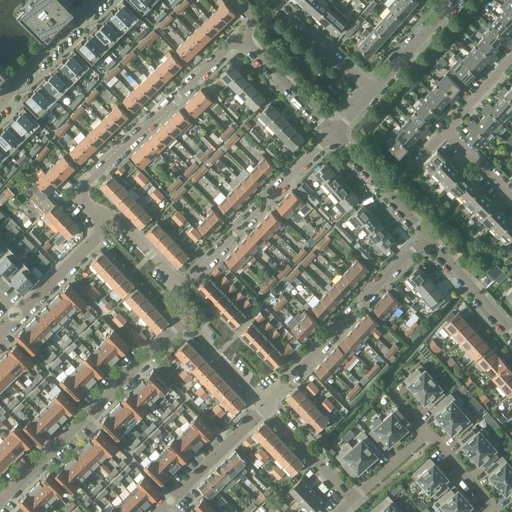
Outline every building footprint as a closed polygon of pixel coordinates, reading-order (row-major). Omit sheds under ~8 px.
[(60,25),(75,10),(64,0),(26,0),(23,4),(21,3),(14,10),(33,30),(34,29),(46,41),(61,26),(60,25)] [(150,6),(144,0),(128,0),(143,14),(150,6)] [(186,0),(185,0),(180,5),(184,9),(190,3),(186,0)] [(221,6),(216,11),(227,22),(235,14),(222,0),(218,4),(221,6)] [(301,0),(299,3),(308,11),(318,0),(301,0)] [(318,0),(308,11),(317,19),(328,7),(319,0),(318,0)] [(399,0),(391,9),(403,20),(411,11),(399,0)] [(399,0),(411,11),(419,2),(418,1),(418,0),(399,0)] [(131,25),(139,17),(123,1),(117,6),(119,8),(117,10),(131,25)] [(505,5),(503,7),(511,15),(511,1),(507,7),(505,5)] [(184,9),(180,5),(174,11),(178,15),(184,9)] [(317,19),(326,27),(337,15),(328,7),(317,19)] [(504,11),(498,18),(511,30),(511,29),(511,15),(503,7),(501,9),(504,11)] [(391,9),(383,18),(395,28),(403,20),(391,9)] [(131,25),(117,10),(114,13),(112,11),(107,16),(119,28),(123,33),(131,25)] [(216,11),(208,18),(208,19),(218,30),(227,22),(216,11)] [(205,21),(201,26),(200,26),(211,37),(218,30),(208,19),(208,18),(204,14),(201,17),(205,21)] [(170,15),(165,20),(168,24),(174,18),(170,15)] [(337,15),(326,27),(336,35),(346,23),(337,15)] [(123,33),(119,28),(107,16),(102,21),(104,23),(101,26),(104,28),(116,40),(123,33)] [(383,18),(375,27),(386,38),(395,28),(383,18)] [(489,22),(488,24),(508,42),(510,40),(506,36),(511,30),(498,18),(492,24),(489,22)] [(168,24),(165,20),(159,26),(163,30),(168,24)] [(197,29),(192,34),(203,45),(211,37),(200,26),(201,26),(196,21),(193,25),(197,29)] [(355,27),(352,24),(344,33),(349,37),(356,28),(355,27)] [(488,28),(482,34),(498,49),(498,48),(497,47),(502,41),(505,45),(508,42),(488,24),(486,25),(488,28)] [(116,40),(104,28),(101,26),(99,28),(97,26),(92,31),(108,48),(116,40)] [(362,33),(366,36),(378,47),(386,38),(375,27),(370,33),(365,29),(362,33)] [(108,48),(92,31),(87,36),(88,38),(86,41),(100,55),(108,48)] [(192,34),(184,42),(195,53),(203,45),(192,34)] [(476,40),(474,42),(494,61),(497,58),(493,54),(498,49),(482,34),(482,35),(484,36),(478,42),(476,40)] [(149,36),(143,41),(146,45),(152,39),(149,36)] [(366,36),(358,46),(370,56),(378,47),(366,36)] [(100,55),(86,41),(83,43),(82,41),(76,47),(92,63),(100,55)] [(146,45),(143,41),(137,46),(141,50),(146,45)] [(195,53),(184,42),(176,49),(187,60),(195,53)] [(475,46),(469,53),(483,66),(488,60),(492,63),(494,61),(474,42),(473,44),(475,46)] [(81,74),(90,66),(74,49),(68,55),(69,57),(67,60),(81,74)] [(133,51),(127,56),(131,60),(136,55),(133,51)] [(167,58),(163,62),(173,73),(181,65),(168,52),(165,55),(167,58)] [(461,57),(459,59),(479,78),(481,75),(477,71),(483,66),(469,53),(463,59),(461,57)] [(131,60),(127,56),(121,62),(125,66),(127,64),(128,66),(132,62),(130,60),(131,60)] [(479,78),(459,59),(457,61),(459,63),(453,70),(467,83),(473,77),(477,80),(479,78)] [(81,74),(67,60),(64,62),(62,60),(56,66),(73,83),(81,74)] [(163,62),(155,69),(155,70),(165,81),(173,73),(163,62)] [(221,75),(229,84),(240,73),(231,64),(221,75)] [(143,73),(143,74),(143,73),(158,88),(165,81),(155,70),(155,69),(151,65),(143,73)] [(0,86),(10,77),(0,66),(0,86)] [(64,91),(73,83),(56,66),(50,72),(52,74),(50,76),(64,91)] [(117,66),(111,72),(115,75),(120,70),(117,66)] [(115,75),(111,72),(105,77),(109,81),(115,75)] [(143,73),(143,74),(135,82),(149,96),(158,88),(143,73)] [(229,84),(237,92),(248,82),(240,73),(229,84)] [(437,79),(435,81),(456,100),(458,97),(454,93),(460,87),(446,74),(439,81),(437,79)] [(56,100),(64,91),(50,76),(47,79),(45,77),(39,83),(56,100)] [(436,85),(430,92),(444,104),(449,99),(453,102),(456,100),(435,81),(434,83),(436,85)] [(135,82),(127,89),(142,104),(149,96),(135,82)] [(237,92),(246,101),(256,90),(248,82),(237,92)] [(56,100),(39,83),(33,89),(35,91),(32,93),(47,108),(56,100)] [(503,87),(500,90),(511,100),(511,85),(507,91),(503,87)] [(211,91),(216,96),(219,93),(214,88),(211,91)] [(95,89),(90,95),(94,98),(99,92),(95,89)] [(142,104),(127,89),(119,97),(134,111),(142,104)] [(201,89),(192,97),(203,108),(208,104),(210,106),(214,103),(201,89)] [(256,90),(246,101),(254,109),(265,99),(256,90)] [(502,96),(496,102),(511,115),(511,113),(511,100),(500,90),(498,93),(502,96)] [(422,96),(420,98),(440,117),(443,114),(439,110),(444,104),(430,92),(424,98),(422,96)] [(47,108),(32,93),(30,96),(28,94),(22,100),(38,117),(47,108)] [(219,93),(216,96),(220,101),(224,98),(219,93)] [(94,98),(90,95),(85,101),(89,104),(94,98)] [(203,108),(192,97),(184,105),(195,116),(203,108)] [(421,102),(414,109),(430,123),(431,122),(429,121),(434,115),(438,119),(440,117),(420,98),(418,100),(421,102)] [(488,104),(485,107),(505,126),(507,124),(505,122),(511,115),(496,102),(491,108),(488,104)] [(114,109),(110,113),(120,124),(128,117),(115,103),(111,107),(114,109)] [(259,115),(268,123),(279,113),(270,104),(259,115)] [(81,105),(76,111),(80,115),(85,109),(81,105)] [(227,108),(232,113),(235,110),(231,105),(227,108)] [(40,123),(24,107),(18,112),(20,114),(18,116),(32,131),(40,123)] [(487,113),(481,119),(495,132),(502,125),(504,127),(505,126),(485,107),(483,110),(487,113)] [(408,115),(406,116),(427,135),(429,132),(425,129),(430,123),(414,109),(416,111),(410,117),(408,115)] [(179,110),(170,118),(181,129),(182,129),(184,131),(189,127),(192,123),(179,110)] [(235,110),(232,113),(237,118),(240,115),(235,110)] [(80,115),(76,111),(70,117),(74,121),(80,115)] [(110,113),(102,121),(112,132),(120,124),(110,113)] [(268,123),(276,132),(287,121),(279,113),(268,123)] [(32,131),(18,116),(15,119),(13,117),(8,122),(24,139),(32,131)] [(407,120),(401,127),(415,140),(420,134),(424,138),(427,135),(406,116),(405,118),(407,120)] [(170,118),(163,125),(174,137),(181,129),(170,118)] [(472,121),(470,124),(490,142),(491,141),(492,142),(496,138),(493,135),(495,132),(481,119),(476,125),(472,121)] [(102,121),(94,128),(104,139),(112,132),(102,121)] [(276,132),(285,140),(295,130),(287,121),(276,132)] [(24,139),(8,122),(3,127),(5,129),(2,131),(17,146),(24,139)] [(67,122),(61,128),(65,131),(70,125),(67,122)] [(490,142),(470,124),(467,127),(471,130),(466,136),(480,149),(486,142),(488,144),(490,142)] [(163,125),(155,133),(165,145),(174,137),(163,125)] [(231,125),(226,131),(229,134),(235,129),(231,125)] [(393,131),(391,133),(412,152),(414,149),(410,146),(415,140),(401,127),(395,133),(393,131)] [(65,131),(61,128),(56,134),(60,137),(65,131)] [(94,128),(86,136),(96,147),(104,139),(94,128)] [(249,131),(254,137),(257,133),(253,128),(249,131)] [(295,130),(285,140),(293,149),(303,139),(295,130)] [(17,146),(2,131),(0,133),(0,144),(9,154),(17,146)] [(229,134),(226,131),(220,137),(223,140),(229,134)] [(209,147),(204,152),(208,156),(218,145),(206,132),(200,138),(209,147)] [(155,133),(147,141),(158,152),(165,145),(155,133)] [(257,133),(254,137),(259,142),(262,138),(257,133)] [(412,152),(391,133),(390,135),(392,137),(385,144),(399,157),(405,151),(409,154),(412,152)] [(236,134),(230,139),(233,143),(239,137),(236,134)] [(86,136),(77,144),(88,155),(96,147),(86,136)] [(233,143),(230,139),(224,145),(228,148),(233,143)] [(147,141),(139,149),(150,160),(158,152),(147,141)] [(9,154),(0,144),(0,160),(1,161),(9,154)] [(88,155),(77,144),(69,151),(80,162),(88,155)] [(265,149),(270,154),(274,151),(269,145),(265,149)] [(46,146),(41,152),(45,155),(50,149),(46,146)] [(150,160),(139,149),(131,156),(142,167),(150,160)] [(220,149),(214,154),(218,158),(224,153),(220,149)] [(428,173),(430,175),(449,155),(447,152),(443,156),(437,150),(423,163),(430,170),(428,173)] [(274,151),(270,154),(275,159),(278,156),(274,151)] [(45,155),(41,152),(36,158),(40,161),(45,155)] [(208,156),(204,152),(198,157),(203,161),(208,156)] [(218,158),(214,154),(208,160),(212,164),(218,158)] [(260,161),(256,165),(267,176),(275,168),(262,155),(258,158),(260,161)] [(433,174),(440,180),(453,167),(448,161),(452,157),(449,155),(430,175),(431,176),(433,174)] [(64,156),(55,165),(66,177),(75,168),(64,156)] [(40,167),(34,161),(30,165),(35,171),(40,167)] [(194,162),(189,167),(193,172),(198,166),(194,162)] [(315,173),(323,183),(335,172),(326,163),(315,173)] [(204,164),(198,170),(202,174),(208,169),(204,164)] [(55,165),(46,173),(57,185),(66,177),(55,165)] [(256,165),(249,173),(260,184),(267,176),(256,165)] [(115,172),(119,176),(125,170),(121,166),(115,172)] [(193,172),(189,167),(183,173),(187,177),(193,172)] [(444,189),(446,191),(466,172),(463,169),(459,172),(453,167),(440,180),(446,187),(444,189)] [(202,174),(198,170),(190,179),(194,182),(202,174)] [(134,177),(138,182),(144,176),(140,172),(134,177)] [(323,183),(331,191),(342,181),(335,172),(323,183)] [(449,190),(456,197),(471,181),(469,183),(464,178),(468,174),(466,172),(446,191),(447,192),(449,190)] [(30,188),(35,193),(48,194),(52,190),(57,185),(46,173),(30,188)] [(249,173),(241,181),(252,192),(260,184),(249,173)] [(100,186),(108,195),(119,184),(111,175),(100,186)] [(144,176),(138,182),(143,186),(148,180),(144,176)] [(179,178),(173,183),(177,187),(182,181),(179,178)] [(108,195),(116,203),(131,188),(123,180),(119,184),(108,195)] [(241,181),(233,189),(244,200),(252,192),(241,181)] [(331,191),(339,200),(350,190),(342,181),(331,191)] [(462,203),(463,205),(483,186),(480,183),(477,187),(471,181),(456,197),(458,195),(464,201),(462,203)] [(307,197),(310,193),(313,191),(304,182),(298,187),(307,197)] [(177,187),(173,183),(168,189),(171,192),(177,187)] [(183,186),(178,191),(181,195),(187,189),(183,186)] [(467,204),(474,211),(487,198),(481,192),(485,188),(483,186),(463,205),(465,207),(467,204)] [(116,203),(124,211),(135,200),(132,197),(136,193),(131,188),(116,203)] [(150,194),(154,198),(160,193),(156,189),(150,194)] [(233,189),(225,197),(236,208),(244,200),(233,189)] [(291,190),(283,199),(294,209),(298,205),(301,207),(305,203),(291,190)] [(350,190),(339,200),(347,209),(358,199),(350,190)] [(181,195),(178,191),(172,197),(176,201),(181,195)] [(29,198),(44,214),(56,203),(52,199),(48,194),(35,193),(29,198)] [(160,193),(154,198),(158,202),(164,197),(160,193)] [(310,193),(307,197),(311,202),(315,198),(310,193)] [(236,208),(225,197),(218,205),(229,216),(236,208)] [(478,220),(480,222),(499,203),(497,200),(493,204),(487,198),(474,211),(480,218),(478,220)] [(294,209),(283,199),(275,207),(286,217),(294,209)] [(124,211),(132,219),(143,209),(135,200),(124,211)] [(484,221),(490,228),(504,215),(503,214),(511,206),(507,202),(503,206),(499,203),(480,222),(481,223),(484,221)] [(44,214),(52,222),(64,211),(56,203),(44,214)] [(143,209),(132,219),(140,228),(151,217),(148,214),(152,210),(147,205),(143,209)] [(348,218),(356,227),(371,214),(364,205),(348,218)] [(318,209),(323,214),(326,210),(321,206),(318,209)] [(209,214),(205,218),(216,229),(224,221),(210,207),(207,211),(209,214)] [(24,209),(13,219),(24,231),(34,222),(29,218),(31,216),(28,214),(29,213),(27,210),(26,211),(24,209)] [(326,210),(323,214),(327,219),(331,215),(326,210)] [(52,222),(60,230),(71,219),(64,211),(52,222)] [(172,217),(176,221),(182,215),(178,211),(172,217)] [(270,212),(263,220),(274,231),(274,230),(278,226),(280,229),(284,225),(270,212)] [(216,229),(205,218),(200,213),(197,217),(201,221),(197,226),(208,237),(216,229)] [(364,228),(368,233),(379,223),(371,214),(356,227),(354,229),(358,233),(364,228)] [(182,215),(176,221),(180,225),(186,219),(182,215)] [(494,236),(496,238),(511,222),(511,216),(509,220),(504,215),(490,228),(496,234),(494,236)] [(71,219),(60,230),(68,238),(74,232),(75,233),(79,229),(78,229),(79,228),(71,219)] [(263,220),(254,228),(266,239),(266,238),(271,234),(276,238),(279,235),(274,230),(274,231),(263,220)] [(327,222),(318,232),(322,235),(331,226),(327,222)] [(511,222),(496,238),(497,240),(500,237),(506,244),(511,238),(511,222)] [(145,234),(153,242),(169,227),(165,223),(161,227),(157,223),(145,234)] [(371,245),(372,245),(387,232),(379,223),(368,233),(371,236),(369,237),(368,239),(368,242),(369,244),(370,245),(371,245)] [(153,242),(161,250),(173,239),(169,236),(173,232),(169,227),(153,242)] [(188,233),(192,237),(197,232),(193,228),(188,233)] [(254,228),(247,236),(258,246),(259,246),(263,242),(268,246),(271,243),(266,238),(266,239),(254,228)] [(38,235),(33,229),(29,233),(35,238),(38,235)] [(197,232),(192,237),(196,241),(201,236),(197,232)] [(322,235),(318,232),(313,238),(316,241),(322,235)] [(372,245),(380,254),(384,251),(395,241),(387,232),(372,245)] [(38,235),(35,238),(40,244),(44,241),(38,235)] [(327,235),(322,241),(325,245),(331,239),(327,235)] [(247,236),(239,244),(255,259),(264,251),(259,246),(258,246),(247,236)] [(0,255),(9,247),(2,239),(0,240),(0,255)] [(161,250),(169,259),(181,248),(173,239),(161,250)] [(42,247),(46,250),(51,245),(48,241),(42,247)] [(325,245),(322,241),(316,247),(320,250),(325,245)] [(239,244),(232,252),(248,267),(255,259),(239,244)] [(460,245),(455,250),(461,257),(466,252),(460,245)] [(357,249),(362,254),(365,251),(360,246),(357,249)] [(0,266),(2,269),(17,254),(9,247),(0,255),(0,266)] [(181,248),(169,259),(177,267),(189,256),(181,248)] [(303,248),(297,254),(302,257),(307,252),(303,248)] [(312,251),(307,257),(311,261),(316,255),(312,251)] [(365,251),(362,254),(366,259),(370,256),(365,251)] [(91,263),(99,271),(110,260),(102,252),(91,263)] [(248,267),(232,252),(224,260),(235,271),(240,266),(245,270),(248,267)] [(8,278),(25,262),(17,254),(2,269),(5,271),(3,273),(8,278)] [(302,257),(297,254),(292,259),(296,263),(302,257)] [(353,263),(349,267),(361,278),(368,269),(354,256),(351,260),(353,263)] [(311,261),(307,257),(301,263),(305,267),(311,261)] [(99,271),(107,279),(118,269),(110,260),(99,271)] [(17,284),(32,270),(25,262),(8,278),(13,283),(15,282),(17,284)] [(288,264),(282,269),(286,273),(292,268),(288,264)] [(87,266),(81,272),(85,276),(92,270),(87,266)] [(297,267),(292,273),(296,277),(301,271),(297,267)] [(349,267),(342,275),(353,286),(361,278),(349,267)] [(407,277),(415,286),(427,276),(418,267),(407,277)] [(494,280),(503,271),(499,267),(490,275),(494,280)] [(212,273),(216,276),(221,271),(217,268),(212,273)] [(107,279),(115,288),(126,277),(118,269),(107,279)] [(286,273),(282,269),(277,275),(281,279),(286,273)] [(40,278),(32,270),(17,284),(20,287),(18,288),(23,294),(40,278)] [(490,292),(507,275),(503,271),(494,280),(486,288),(490,292)] [(262,281),(265,284),(269,287),(277,279),(270,273),(262,281)] [(296,277),(292,273),(286,279),(290,283),(296,277)] [(219,280),(224,285),(229,280),(225,275),(219,280)] [(342,275),(334,283),(346,294),(353,286),(342,275)] [(419,290),(423,295),(434,285),(427,276),(415,286),(412,289),(416,293),(419,290)] [(126,277),(115,288),(123,296),(134,285),(126,277)] [(197,288),(204,296),(216,284),(208,277),(197,288)] [(227,288),(231,293),(236,288),(232,283),(227,288)] [(334,283),(327,292),(338,302),(346,294),(334,283)] [(86,300),(69,284),(61,292),(78,308),(86,300)] [(204,296),(212,303),(224,292),(216,284),(204,296)] [(269,287),(265,284),(260,289),(264,293),(269,287)] [(86,291),(90,295),(96,289),(92,285),(86,291)] [(434,285),(423,295),(431,304),(442,294),(434,285)] [(125,299),(133,307),(145,297),(136,288),(125,299)] [(96,289),(90,295),(94,299),(100,294),(96,289)] [(398,292),(403,297),(406,294),(401,289),(398,292)] [(235,296),(239,301),(244,296),(240,291),(235,296)] [(388,291),(380,299),(391,309),(395,305),(398,308),(402,304),(388,291)] [(78,308),(61,292),(62,293),(60,296),(59,295),(54,299),(69,315),(76,308),(77,309),(78,308)] [(212,303),(220,311),(231,300),(224,292),(212,303)] [(327,292),(319,300),(331,310),(338,302),(327,292)] [(266,304),(273,297),(269,293),(262,300),(266,304)] [(406,294),(403,297),(408,302),(411,299),(406,294)] [(282,306),(288,300),(285,296),(279,302),(282,306)] [(133,307),(141,316),(153,305),(145,297),(133,307)] [(69,315),(54,299),(49,304),(50,305),(47,308),(46,307),(61,322),(69,315)] [(242,304),(246,308),(251,303),(248,299),(242,304)] [(391,309),(380,299),(372,308),(383,318),(391,309)] [(220,311),(227,319),(239,308),(231,300),(220,311)] [(331,310),(319,300),(312,308),(323,319),(331,310)] [(102,307),(106,312),(112,306),(108,302),(102,307)] [(277,311),(282,306),(279,302),(273,307),(277,311)] [(409,308),(415,312),(418,309),(413,304),(409,308)] [(141,316),(149,324),(160,313),(153,305),(141,316)] [(61,322),(46,307),(41,312),(42,313),(39,316),(53,330),(61,322)] [(239,308),(227,319),(235,327),(246,316),(239,308)] [(304,311),(297,319),(311,332),(318,324),(304,311)] [(452,333),(466,321),(458,312),(441,327),(449,336),(452,333)] [(113,319),(117,323),(122,317),(118,313),(113,319)] [(160,313),(149,324),(157,332),(168,321),(160,313)] [(256,318),(260,322),(265,317),(261,313),(256,318)] [(367,313),(360,321),(371,332),(377,338),(382,333),(375,327),(379,324),(367,313)] [(53,330),(39,316),(37,318),(35,317),(31,322),(46,338),(53,330)] [(122,317),(117,323),(121,327),(126,321),(122,317)] [(297,319),(295,317),(288,325),(292,329),(291,330),(303,341),(311,332),(297,319)] [(415,321),(410,327),(414,330),(418,335),(426,326),(418,319),(416,322),(415,321)] [(248,341),(255,349),(267,338),(264,334),(273,326),(269,321),(259,330),(248,341)] [(360,321),(352,329),(363,340),(371,332),(360,321)] [(452,333),(460,341),(473,329),(466,321),(452,333)] [(46,338),(31,322),(26,327),(27,328),(24,330),(38,345),(46,338)] [(240,333),(248,341),(259,330),(252,322),(240,333)] [(414,330),(410,327),(404,333),(408,336),(414,330)] [(38,345),(24,330),(23,329),(16,337),(23,344),(23,345),(27,349),(27,348),(32,353),(39,346),(38,345)] [(130,346),(114,329),(106,337),(122,353),(130,346)] [(255,349),(263,357),(274,346),(270,341),(279,333),(276,329),(267,338),(255,349)] [(352,329),(341,341),(352,352),(363,340),(352,329)] [(460,341),(467,350),(481,337),(473,329),(460,341)] [(128,335),(132,339),(138,334),(134,330),(128,335)] [(138,334),(132,339),(136,344),(142,338),(138,334)] [(431,347),(434,350),(438,345),(435,342),(429,336),(424,340),(431,347)] [(122,353),(106,337),(105,337),(107,338),(99,346),(114,361),(119,356),(118,355),(121,353),(122,354),(122,353)] [(481,337),(467,350),(475,358),(488,346),(481,337)] [(176,351),(184,361),(196,349),(188,340),(176,351)] [(341,341),(330,353),(341,364),(352,352),(341,341)] [(274,346),(263,357),(274,368),(294,349),(289,342),(280,351),(274,346)] [(395,343),(390,349),(393,352),(399,347),(395,343)] [(33,361),(28,356),(29,355),(25,352),(24,352),(17,344),(9,351),(26,368),(33,361)] [(114,361),(99,346),(92,353),(91,352),(90,352),(107,369),(107,368),(106,367),(108,365),(109,366),(114,361)] [(485,368),(485,369),(498,357),(490,348),(477,360),(472,364),(476,369),(478,369),(481,372),(485,368)] [(184,361),(192,369),(193,369),(205,358),(196,349),(184,361)] [(393,352),(390,349),(384,355),(388,358),(393,352)] [(26,368),(9,351),(9,352),(10,353),(8,355),(7,354),(1,359),(17,375),(24,367),(25,368),(26,368)] [(107,369),(90,352),(83,360),(99,376),(107,369)] [(330,353),(322,361),(333,372),(341,364),(330,353)] [(165,359),(168,363),(173,358),(170,354),(165,359)] [(485,369),(492,377),(505,365),(498,357),(485,369)] [(200,378),(212,366),(205,358),(193,369),(192,369),(188,373),(183,378),(187,383),(196,373),(200,378)] [(17,375),(1,359),(0,360),(0,373),(9,382),(17,375)] [(99,376),(83,360),(82,360),(83,361),(76,368),(91,384),(96,379),(95,378),(98,375),(99,376)] [(333,372),(322,361),(314,370),(325,380),(333,372)] [(376,363),(371,369),(374,373),(380,367),(376,363)] [(410,388),(415,395),(433,379),(421,365),(404,380),(409,385),(410,384),(412,386),(410,388)] [(492,377),(500,385),(511,373),(511,372),(505,365),(492,377)] [(192,395),(195,399),(221,375),(212,366),(200,378),(205,383),(192,395)] [(91,384),(76,368),(69,375),(68,374),(67,375),(84,391),(83,390),(85,387),(86,389),(91,384)] [(183,378),(188,373),(184,369),(179,374),(183,378)] [(374,373),(371,369),(365,375),(369,378),(374,373)] [(162,393),(170,386),(154,370),(145,378),(146,379),(160,393),(161,392),(162,393)] [(9,382),(0,373),(0,388),(1,390),(9,382)] [(355,376),(363,384),(366,381),(358,373),(355,376)] [(511,373),(500,385),(507,393),(511,388),(511,373)] [(84,391),(67,375),(60,382),(65,387),(64,387),(68,391),(69,391),(76,398),(84,391)] [(217,395),(229,384),(221,375),(195,399),(196,399),(194,401),(198,405),(208,395),(213,399),(217,395)] [(18,377),(14,380),(24,390),(27,386),(18,377)] [(160,393),(146,379),(144,381),(143,380),(137,386),(153,401),(160,393)] [(433,379),(415,395),(421,401),(423,399),(426,401),(424,402),(429,407),(444,393),(440,389),(442,388),(433,379)] [(285,398),(293,406),(315,386),(311,382),(305,387),(305,388),(301,391),(297,387),(295,389),(285,398)] [(357,383),(352,389),(356,392),(361,387),(357,383)] [(213,410),(216,413),(237,393),(229,384),(217,395),(222,401),(218,404),(212,409),(213,410)] [(153,401),(137,386),(132,391),(133,392),(131,394),(146,410),(148,408),(147,407),(153,401)] [(293,406),(302,415),(313,404),(308,399),(312,396),(319,390),(315,386),(293,406)] [(70,398),(66,394),(61,389),(53,397),(54,398),(68,412),(69,413),(77,406),(69,398),(70,398)] [(350,398),(356,392),(352,389),(347,395),(350,398)] [(511,399),(511,392),(503,401),(506,405),(511,399)] [(146,410),(131,394),(130,393),(122,401),(137,416),(139,417),(146,410)] [(237,393),(216,413),(211,418),(210,419),(214,422),(220,417),(225,412),(225,411),(229,408),(234,413),(246,402),(237,393)] [(437,419),(442,425),(462,407),(450,393),(431,410),(436,415),(437,414),(439,416),(437,419)] [(68,412),(54,398),(47,405),(62,421),(67,416),(66,415),(68,412)] [(321,404),(325,408),(331,402),(327,398),(321,404)] [(137,416),(122,401),(120,403),(121,404),(118,406),(117,405),(114,408),(129,424),(137,416)] [(331,402),(325,408),(329,412),(335,407),(331,402)] [(302,415),(309,423),(321,412),(313,404),(302,415)] [(62,421),(47,405),(39,413),(54,429),(59,423),(58,422),(61,420),(62,421)] [(154,411),(159,416),(164,412),(158,406),(154,411)] [(462,407),(442,425),(448,431),(451,429),(453,431),(451,433),(456,438),(473,423),(461,409),(463,407),(462,407)] [(129,424),(114,408),(107,415),(109,416),(123,430),(129,424)] [(397,408),(383,420),(399,438),(405,432),(403,430),(406,428),(407,429),(412,424),(397,408)] [(216,413),(213,410),(208,415),(211,418),(216,413)] [(321,412),(309,423),(317,431),(329,420),(321,412)] [(482,416),(489,424),(494,420),(487,412),(482,416)] [(54,429),(39,413),(32,420),(30,419),(30,420),(46,436),(47,436),(46,435),(48,432),(49,433),(54,429)] [(214,431),(198,414),(190,422),(191,423),(205,438),(204,438),(206,439),(214,431)] [(124,432),(123,430),(109,416),(106,418),(105,417),(100,422),(108,430),(107,431),(111,435),(111,434),(116,439),(124,432)] [(46,436),(30,420),(23,427),(18,423),(39,444),(46,436)] [(399,438),(383,420),(369,432),(384,449),(389,444),(388,443),(390,441),(393,444),(399,438)] [(253,432),(261,441),(272,430),(264,422),(253,432)] [(39,444),(18,423),(10,430),(27,447),(34,440),(38,444),(39,444)] [(205,438),(191,423),(183,431),(198,446),(203,442),(202,440),(204,438),(205,438)] [(464,449),(470,455),(490,437),(482,428),(479,430),(475,426),(459,441),(463,446),(464,444),(466,447),(464,449)] [(27,447),(10,430),(10,431),(11,432),(4,439),(19,455),(24,450),(23,449),(25,446),(26,447),(27,447)] [(117,447),(101,430),(93,437),(109,454),(117,447)] [(261,441),(269,449),(280,439),(272,430),(261,441)] [(198,446),(183,431),(177,437),(175,436),(174,437),(190,454),(191,454),(190,452),(192,450),(193,451),(198,446)] [(361,439),(353,447),(369,465),(375,459),(373,457),(375,455),(376,456),(381,452),(364,433),(359,437),(361,439)] [(243,441),(247,446),(253,440),(249,436),(243,441)] [(109,454),(93,437),(93,438),(94,439),(92,441),(90,440),(86,445),(101,460),(107,454),(109,455),(109,454)] [(190,454),(174,437),(166,445),(183,461),(190,454)] [(490,437),(470,455),(475,462),(478,460),(480,462),(479,463),(483,468),(500,453),(496,449),(498,447),(490,437)] [(19,455),(4,439),(0,442),(0,450),(10,461),(13,458),(14,459),(19,455)] [(269,449),(277,458),(288,447),(280,439),(269,449)] [(101,460),(86,445),(81,450),(82,451),(79,454),(93,468),(101,460)] [(183,461),(166,445),(167,446),(160,454),(175,469),(179,466),(177,465),(180,462),(181,463),(183,461)] [(277,458),(285,466),(296,455),(288,447),(277,458)] [(369,465),(353,447),(339,459),(354,476),(359,472),(358,470),(360,468),(362,471),(369,465)] [(255,454),(259,458),(265,453),(261,449),(255,454)] [(10,461),(0,450),(0,466),(4,470),(9,465),(7,464),(10,461)] [(235,450),(227,457),(244,474),(247,471),(242,466),(247,462),(235,450)] [(265,453),(259,458),(263,463),(269,457),(265,453)] [(93,468),(79,454),(76,456),(75,455),(70,460),(85,475),(93,468)] [(175,469),(160,454),(153,461),(151,460),(167,477),(168,476),(167,475),(169,473),(170,474),(175,469)] [(296,455),(285,466),(293,474),(304,463),(296,455)] [(491,479),(497,486),(511,472),(511,466),(502,456),(486,471),(490,476),(491,475),(493,477),(491,479)] [(227,457),(220,465),(236,482),(240,478),(243,481),(247,478),(244,474),(227,457)] [(413,473),(424,485),(442,469),(438,465),(435,467),(433,464),(435,463),(430,458),(413,473)] [(85,475),(70,460),(65,465),(66,466),(64,468),(63,467),(62,468),(77,483),(85,475)] [(160,484),(167,477),(151,460),(144,467),(149,472),(148,473),(152,477),(153,476),(160,484)] [(111,472),(101,462),(98,465),(108,475),(106,476),(109,480),(114,475),(111,472)] [(220,465),(213,471),(229,488),(236,482),(220,465)] [(271,470),(275,474),(280,469),(277,465),(271,470)] [(77,483),(62,468),(55,475),(51,471),(50,471),(71,492),(78,484),(77,483)] [(280,469),(275,474),(278,478),(284,473),(280,469)] [(442,469),(424,485),(435,497),(452,482),(447,477),(446,479),(444,476),(446,474),(442,469)] [(71,492),(50,471),(43,478),(44,479),(44,480),(59,495),(66,488),(70,493),(71,492)] [(213,471),(205,479),(217,491),(221,487),(226,492),(229,488),(213,471)] [(511,472),(497,486),(502,492),(505,490),(507,492),(506,493),(510,498),(511,496),(511,472)] [(161,491),(145,475),(136,483),(137,484),(136,485),(150,500),(151,499),(153,500),(161,491)] [(302,477),(294,485),(289,490),(297,499),(310,486),(302,477)] [(217,491),(205,479),(198,486),(214,503),(218,499),(213,495),(217,491)] [(59,495),(44,480),(41,482),(40,481),(35,486),(50,502),(57,495),(58,496),(59,495)] [(150,500),(136,485),(130,492),(144,506),(145,507),(150,502),(149,501),(150,500)] [(448,511),(466,496),(462,492),(460,494),(458,492),(459,490),(454,485),(438,500),(434,503),(442,511),(448,511)] [(50,502),(35,486),(30,491),(31,493),(28,495),(42,509),(50,502)] [(270,486),(263,494),(266,497),(273,489),(270,486)] [(297,499),(304,506),(317,494),(310,486),(297,499)] [(144,506),(130,492),(122,499),(135,511),(140,511),(142,510),(141,509),(144,506)] [(262,493),(254,500),(258,504),(261,502),(266,497),(263,494),(262,493)] [(28,511),(41,511),(43,510),(42,509),(28,495),(27,494),(19,502),(28,511)] [(317,494),(304,506),(309,511),(314,511),(325,502),(317,494)] [(466,496),(448,511),(473,511),(476,510),(471,505),(470,506),(468,503),(470,501),(466,496)] [(197,504),(205,511),(213,511),(217,509),(205,497),(197,504)] [(288,506),(280,497),(276,501),(284,510),(288,506)] [(394,511),(399,508),(396,510),(386,498),(369,511),(394,511)] [(135,511),(122,499),(115,506),(114,505),(119,511),(135,511)] [(245,504),(248,507),(251,510),(258,504),(254,500),(250,504),(248,501),(245,504)]
